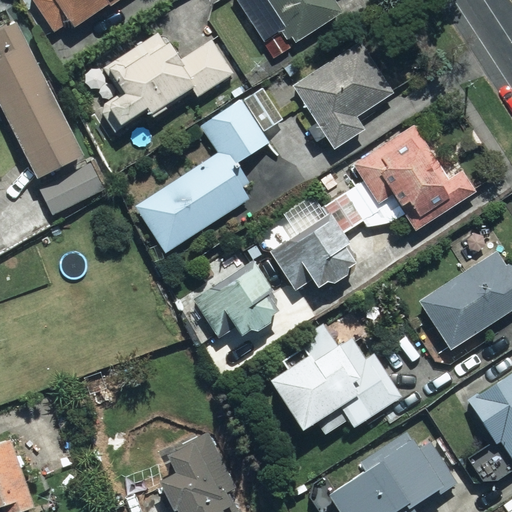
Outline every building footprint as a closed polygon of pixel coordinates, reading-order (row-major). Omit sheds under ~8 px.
[(31,0),(28,3),(52,36),(64,27),(69,34),(105,8),(101,3),(104,0),(31,0)] [(231,0),(270,63),(341,19),(329,0),(231,0)] [(80,164),(15,24),(0,31),(0,119),(31,187),(80,164)] [(155,35),(98,70),(116,98),(98,110),(113,133),(143,115),(146,120),(187,93),(193,102),(231,78),(210,45),(175,67),(155,35)] [(360,46),(290,89),(331,154),(363,134),(354,120),(392,96),(360,46)] [(217,154),(132,209),(164,258),(247,204),(239,191),(247,185),(234,166),(267,145),(260,134),(281,120),(261,88),(200,128),(217,154)] [(412,129),(349,171),(362,190),(354,195),(366,213),(386,200),(410,237),(475,195),(460,172),(446,181),(412,129)] [(93,166),(41,196),(55,220),(107,189),(93,166)] [(511,221),(505,210),(491,219),(511,251),(511,250),(511,221)] [(285,245),(267,256),(290,293),(304,284),(311,296),(325,287),(327,291),(347,279),(343,273),(350,269),(341,255),(346,253),(324,218),(310,227),(305,220),(279,236),(285,245)] [(473,265),(414,305),(433,333),(426,338),(446,369),(465,356),(459,347),(511,311),(511,264),(504,269),(482,236),(462,249),(473,265)] [(249,266),(192,304),(217,342),(230,333),(236,341),(245,334),(250,341),(268,329),(265,326),(276,319),(271,312),(278,308),(249,266)] [(282,377),(264,387),(294,437),(314,426),(320,437),(343,424),(348,434),(400,403),(372,356),(364,360),(351,338),(338,346),(324,323),(291,343),(298,354),(277,367),(282,377)] [(511,372),(484,392),(479,385),(459,399),(489,445),(464,461),(480,485),(494,484),(511,471),(511,372)] [(403,433),(354,463),(359,472),(318,498),(326,511),(413,511),(454,485),(445,470),(456,463),(439,435),(414,451),(403,433)] [(0,511),(29,511),(6,444),(0,445),(0,511)] [(213,494),(190,447),(162,461),(169,476),(152,484),(166,511),(229,511),(219,491),(213,494)]
